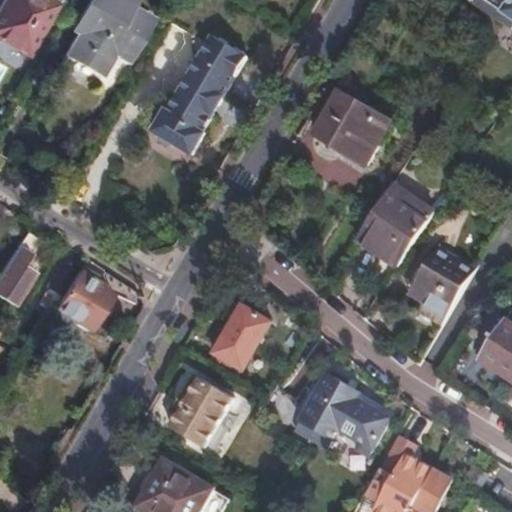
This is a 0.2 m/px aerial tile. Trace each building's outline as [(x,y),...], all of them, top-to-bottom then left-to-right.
[(0,41),(26,57),(59,1),(58,0),(4,0),(0,7),(0,41)] [(64,55),(101,77),(117,50),(130,57),(152,20),(131,8),(134,1),(132,0),(90,0),(72,32),(76,34),(64,55)] [(502,23),(503,24),(511,9),(511,0),(476,0),(474,4),(502,23)] [(511,9),(503,24),(509,16),(511,18),(511,9)] [(511,18),(509,16),(503,24),(511,29),(511,18)] [(248,59),(213,38),(168,113),(166,112),(153,133),(157,136),(159,141),(171,148),(176,147),(192,157),(205,135),(203,134),(214,116),(212,114),(217,107),(219,108),(231,87),(229,86),(234,78),(236,79),(248,59)] [(331,86),(302,140),(369,175),(398,121),(331,86)] [(358,243),(401,271),(432,225),(388,197),(358,243)] [(40,243),(26,235),(0,275),(0,297),(14,306),(34,275),(24,268),(40,243)] [(476,278),(438,254),(420,281),(437,291),(425,309),(447,324),(476,278)] [(45,289),(46,289),(59,297),(75,272),(61,264),(45,289)] [(61,298),(54,309),(105,339),(118,319),(120,299),(84,276),(87,271),(80,266),(77,272),(61,298)] [(59,297),(46,289),(36,305),(49,313),(59,297)] [(215,352),(246,370),(274,322),(244,304),(215,352)] [(510,387),(511,388),(511,331),(503,326),(480,363),(511,384),(510,387)] [(297,427),(330,444),(341,425),(375,444),(391,417),(357,397),(361,390),(329,372),(297,427)] [(176,421),(210,441),(235,398),(201,378),(176,421)] [(412,511),(437,469),(414,457),(421,445),(404,434),(362,508),(368,511),(412,511)] [(139,506),(148,511),(225,511),(234,497),(167,458),(139,506)] [(439,511),(457,481),(437,469),(412,511),(439,511)]
